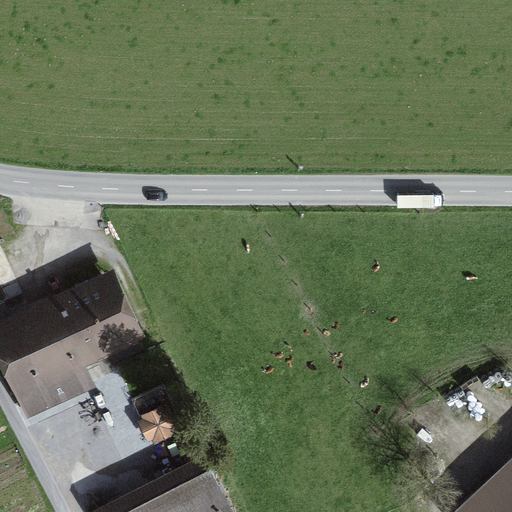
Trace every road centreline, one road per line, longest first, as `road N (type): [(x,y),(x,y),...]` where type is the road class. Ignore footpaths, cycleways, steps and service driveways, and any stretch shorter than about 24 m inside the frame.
road 1 (secondary): [(0,175),(87,188),(511,194)]
road 2 (residential): [(60,511),(0,395)]
